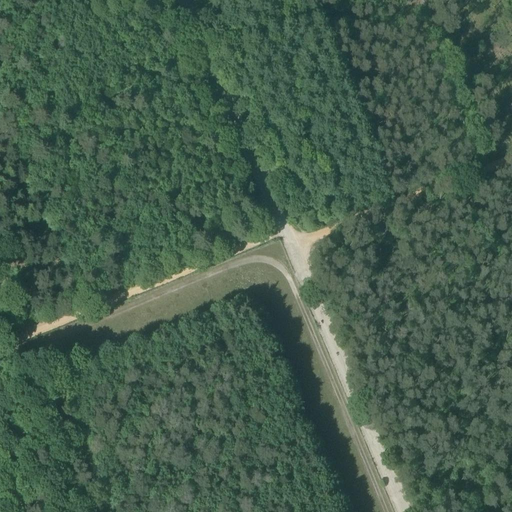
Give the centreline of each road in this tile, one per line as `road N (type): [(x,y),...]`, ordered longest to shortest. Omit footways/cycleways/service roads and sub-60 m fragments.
road 1 (track): [(0,358),(242,261),(271,262),(291,282),(388,511)]
road 2 (track): [(284,233),(0,345)]
road 3 (track): [(284,233),(403,511)]
road 4 (track): [(183,0),(284,233)]
road 5 (track): [(291,244),(511,161)]
